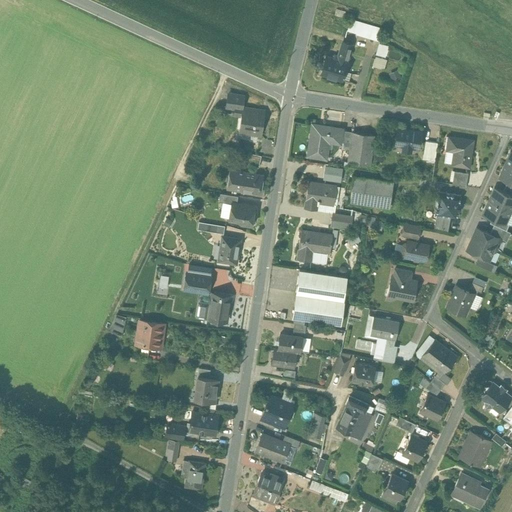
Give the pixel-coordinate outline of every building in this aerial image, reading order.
[(383,29),(351,19),(347,29),(357,32),(357,33),(379,40),(383,29)] [(352,44),(343,41),(338,58),(347,61),(352,44)] [(379,41),(375,53),(386,57),(389,44),(379,41)] [(385,68),(387,57),(374,54),(372,65),(385,68)] [(338,58),(326,55),(321,73),(342,79),(347,61),(338,58)] [(239,108),(240,95),(228,93),(226,106),(234,107),(239,108)] [(242,108),(239,108),(234,107),(233,115),(244,116),(245,108),(242,108)] [(262,110),(245,108),(244,116),(242,131),(259,133),(262,110)] [(342,128),(313,123),(308,155),(326,157),(329,137),(340,139),(342,128)] [(421,131),(398,128),(396,143),(404,144),(403,148),(410,149),(411,145),(419,146),(421,131)] [(353,131),(344,130),(343,142),(352,143),(353,131)] [(373,134),(353,131),(352,143),(349,161),(369,163),(373,134)] [(473,140),(449,136),(447,147),(454,148),(452,164),(469,167),(473,140)] [(437,142),(426,140),(423,158),(435,160),(437,142)] [(261,155),(250,153),(248,164),(259,166),(261,155)] [(511,166),(505,163),(499,176),(508,180),(511,181),(511,166)] [(342,168),(326,165),(324,178),(340,181),(342,168)] [(262,174),(235,169),(232,183),(259,188),(262,174)] [(452,183),(465,185),(468,172),(455,169),(452,183)] [(394,180),(353,174),(350,200),(390,206),(394,180)] [(337,186),(309,181),(305,208),(317,210),(318,203),(319,203),(319,202),(334,204),(337,186)] [(511,188),(505,185),(503,191),(511,194),(511,188)] [(511,194),(503,191),(494,187),(489,200),(511,210),(511,206),(511,194)] [(238,195),(220,192),(219,201),(232,203),(232,202),(237,203),(238,195)] [(461,195),(439,192),(438,197),(438,198),(437,199),(436,200),(435,202),(435,203),(435,204),(436,206),(436,207),(437,207),(436,213),(437,213),(451,216),(457,217),(458,210),(459,210),(460,202),(459,202),(461,195)] [(511,210),(489,200),(483,213),(492,217),(505,222),(511,210)] [(237,203),(232,202),(232,203),(229,218),(242,220),(241,223),(251,225),(252,222),(253,222),(256,220),(256,217),(254,215),(253,214),(255,206),(237,203)] [(345,214),(333,212),(331,219),(344,221),(345,214)] [(451,216),(437,213),(434,228),(448,231),(451,216)] [(505,222),(492,217),(490,222),(506,229),(509,224),(505,222)] [(344,221),(331,219),(330,226),(343,227),(344,221)] [(225,225),(211,223),(210,230),(224,233),(225,225)] [(420,226),(405,223),(402,234),(418,238),(420,226)] [(499,237),(477,227),(472,238),(494,248),(499,237)] [(333,234),(301,230),(297,258),(311,261),(313,250),(330,252),(333,234)] [(240,238),(222,236),(219,259),(236,262),(240,238)] [(494,248),(472,238),(467,249),(489,259),(494,248)] [(429,245),(408,240),(407,243),(406,243),(403,245),(402,250),(404,252),(405,253),(405,256),(413,257),(415,259),(417,260),(419,259),(426,260),(429,245)] [(495,264),(478,257),(475,263),(492,271),(495,264)] [(412,271),(395,268),(393,276),(410,279),(412,271)] [(347,276),(300,269),(296,293),(344,300),(347,276)] [(210,276),(187,272),(185,287),(208,291),(210,276)] [(158,292),(168,293),(168,273),(158,273),(158,292)] [(393,276),(392,275),(389,289),(394,290),(396,294),(396,296),(412,300),(416,280),(410,279),(393,276)] [(483,287),(472,282),(470,288),(481,292),(483,287)] [(475,293),(456,285),(446,306),(466,314),(475,293)] [(231,295),(211,292),(211,293),(212,293),(210,304),(199,302),(197,316),(227,320),(231,295)] [(344,300),(296,293),(292,316),(294,317),(305,318),(341,324),(344,300)] [(116,314),(109,330),(121,335),(126,316),(116,314)] [(399,320),(374,316),(370,334),(395,339),(399,320)] [(164,323),(139,320),(138,331),(142,332),(140,344),(160,347),(164,323)] [(304,324),(294,323),(293,331),(305,332),(306,325),(304,324)] [(303,336),(280,333),(278,348),(297,351),(300,351),(303,336)] [(395,339),(387,338),(383,360),(394,362),(398,345),(394,344),(395,339)] [(457,356),(434,339),(422,355),(444,372),(457,356)] [(278,348),(274,348),(272,363),(294,366),(297,351),(278,348)] [(341,352),(333,371),(343,375),(350,358),(349,358),(351,354),(341,352)] [(376,366),(355,362),(352,381),(372,385),(376,366)] [(210,369),(199,367),(198,375),(209,377),(210,369)] [(295,370),(284,368),(283,376),(294,378),(295,370)] [(209,377),(198,375),(194,399),(214,402),(218,378),(209,377)] [(445,383),(435,375),(431,381),(441,389),(445,383)] [(441,389),(431,381),(426,387),(436,395),(441,389)] [(489,386),(483,386),(486,406),(493,406),(500,411),(511,396),(492,382),(489,386)] [(294,403),(269,394),(260,419),(284,428),(294,403)] [(445,402),(427,394),(420,410),(438,418),(442,409),(441,409),(444,402),(445,403),(445,402)] [(348,405),(337,430),(350,436),(360,440),(371,416),(363,412),(367,404),(349,396),(346,404),(348,405)] [(391,402),(379,397),(375,407),(387,412),(391,402)] [(511,405),(503,417),(511,424),(511,405)] [(208,413),(192,411),(189,430),(215,433),(218,415),(217,415),(208,413)] [(320,437),(323,430),(326,431),(327,424),(324,423),(326,415),(313,412),(311,418),(307,432),(320,437)] [(416,424),(405,419),(401,427),(412,432),(416,424)] [(185,426),(167,423),(165,435),(183,438),(185,426)] [(33,434),(23,429),(21,434),(30,439),(33,434)] [(471,431),(460,456),(479,465),(491,440),(471,431)] [(282,441),(262,433),(256,450),(283,461),(289,444),(282,441)] [(506,441),(496,433),(492,438),(502,446),(506,441)] [(426,442),(411,434),(402,452),(418,460),(419,459),(417,458),(420,452),(422,452),(426,442)] [(300,440),(285,435),(282,441),(289,444),(297,447),(300,440)] [(179,441),(169,439),(167,448),(177,450),(179,441)] [(365,440),(363,447),(372,450),(374,443),(365,440)] [(177,450),(167,448),(166,455),(168,455),(168,459),(176,461),(177,450)] [(372,452),(365,449),(360,460),(367,463),(372,452)] [(383,458),(371,453),(367,463),(365,466),(377,471),(383,458)] [(327,459),(319,456),(314,471),(322,474),(327,459)] [(205,463),(189,460),(184,460),(181,475),(186,476),(185,486),(201,488),(203,479),(202,479),(203,471),(204,471),(205,463)] [(334,474),(326,471),(324,477),(331,480),(334,474)] [(283,479),(269,474),(268,476),(260,473),(253,493),(254,493),(254,491),(267,496),(266,498),(275,502),(283,479)] [(408,481),(392,473),(383,491),(400,498),(408,481)] [(479,481),(461,473),(452,493),(479,506),(487,488),(478,484),(479,481)] [(349,493),(312,479),(309,487),(346,501),(349,493)]
